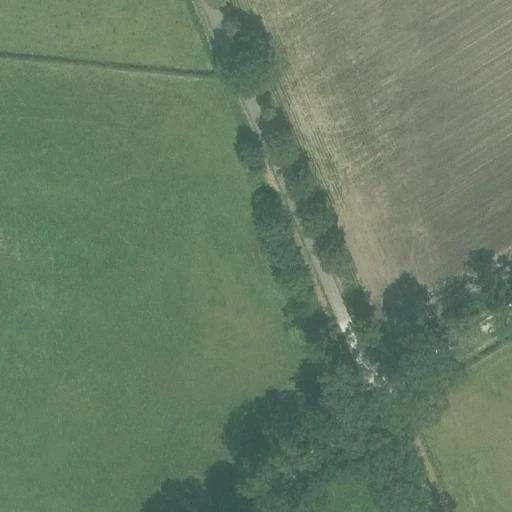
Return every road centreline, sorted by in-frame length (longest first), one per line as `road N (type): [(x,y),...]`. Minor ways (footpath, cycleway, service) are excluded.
road 1 (unclassified): [(379,396),(206,0)]
road 2 (unclassified): [(254,511),(379,396)]
road 3 (unclassified): [(379,396),(511,299)]
road 4 (unclassified): [(428,511),(379,396)]
